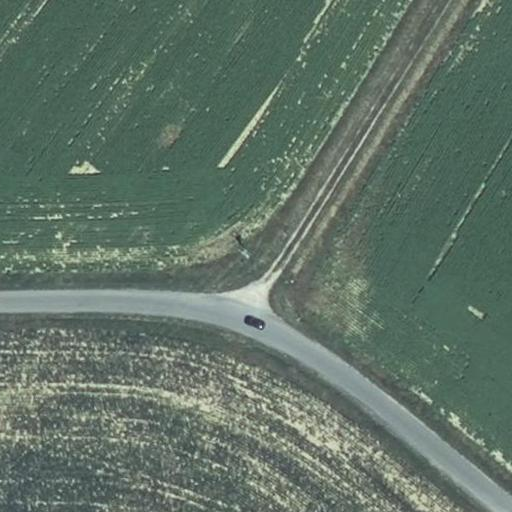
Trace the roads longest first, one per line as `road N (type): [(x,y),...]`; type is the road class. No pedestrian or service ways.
road 1 (tertiary): [(511,510),(330,366),(242,319),(123,299),(0,300)]
road 2 (track): [(445,0),(242,319)]
